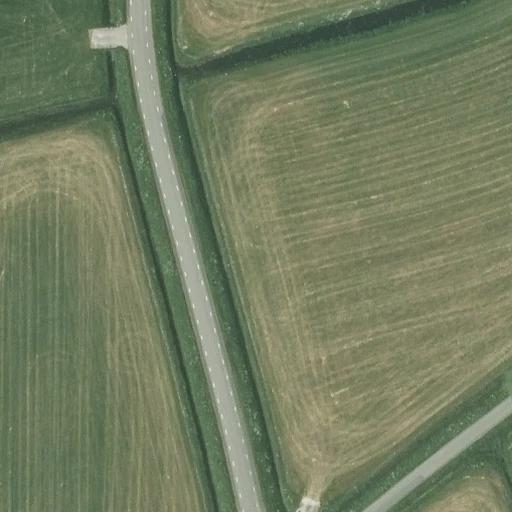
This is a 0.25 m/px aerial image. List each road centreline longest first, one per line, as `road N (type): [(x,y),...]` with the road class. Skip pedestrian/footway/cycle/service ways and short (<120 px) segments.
road 1 (tertiary): [(251,511),(157,173),(135,0)]
road 2 (unclassified): [(369,511),(511,404)]
